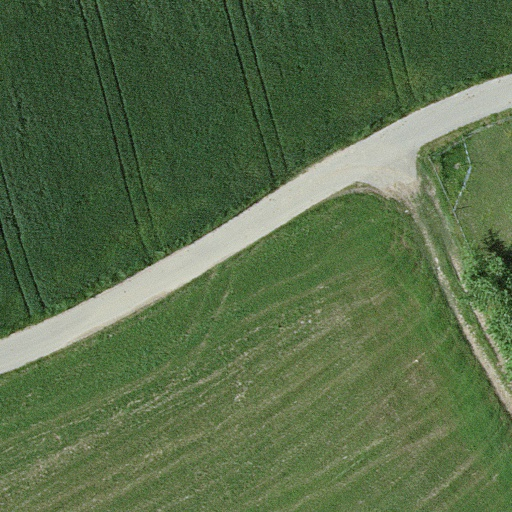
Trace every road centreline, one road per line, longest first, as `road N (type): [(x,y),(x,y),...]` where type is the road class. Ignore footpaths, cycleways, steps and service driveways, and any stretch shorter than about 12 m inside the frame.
road 1 (unclassified): [(0,348),(180,261),(423,112),(511,90)]
road 2 (track): [(364,148),(511,402)]
